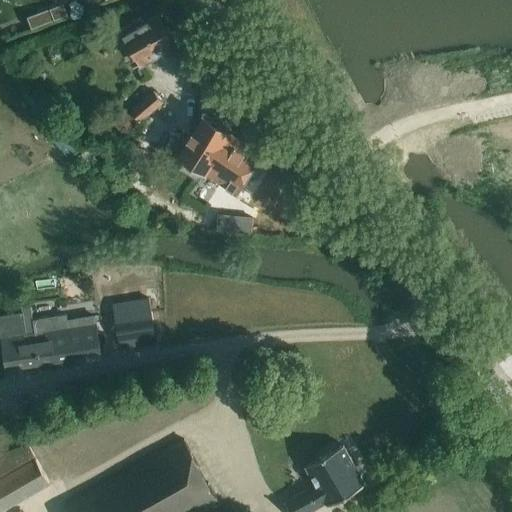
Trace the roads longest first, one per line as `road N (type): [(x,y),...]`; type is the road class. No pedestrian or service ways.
road 1 (unclassified): [(0,385),(215,347),(408,327),(441,308)]
road 2 (secondary): [(213,0),(275,94),(441,308)]
road 3 (secondary): [(441,308),(511,406)]
